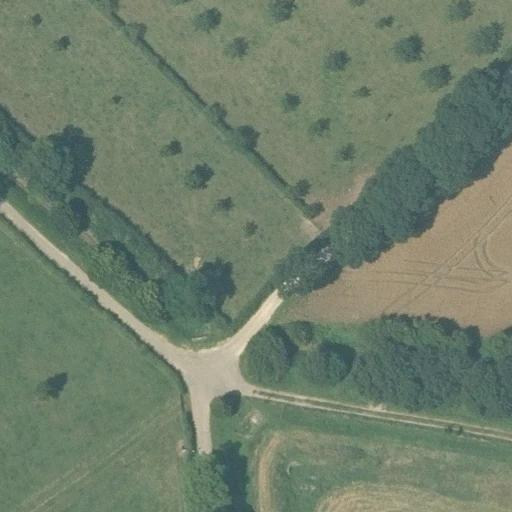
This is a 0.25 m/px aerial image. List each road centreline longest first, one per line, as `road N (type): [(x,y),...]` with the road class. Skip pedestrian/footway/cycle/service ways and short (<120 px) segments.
road 1 (unclassified): [(511,73),(416,184),(293,281),(206,377),(172,363),(0,204)]
road 2 (track): [(214,511),(201,443),(206,377),(511,438)]
